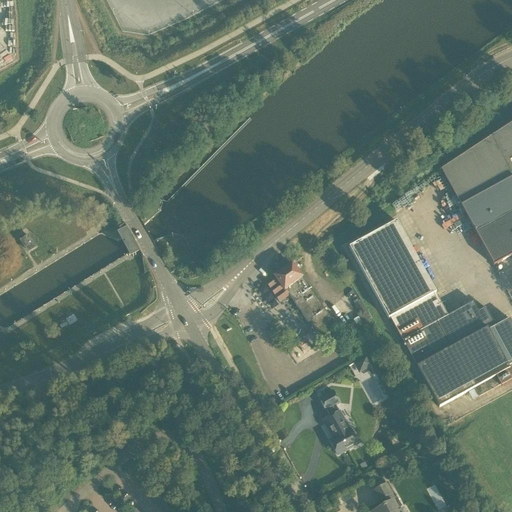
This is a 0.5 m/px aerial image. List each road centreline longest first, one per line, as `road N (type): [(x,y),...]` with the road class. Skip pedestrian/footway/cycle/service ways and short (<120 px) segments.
road 1 (unclassified): [(232,278),(478,77),(511,61)]
road 2 (tertiary): [(292,511),(188,325)]
road 3 (secondary): [(176,86),(334,0)]
road 4 (unclassified): [(0,393),(128,339)]
road 5 (tertiary): [(177,306),(113,187)]
